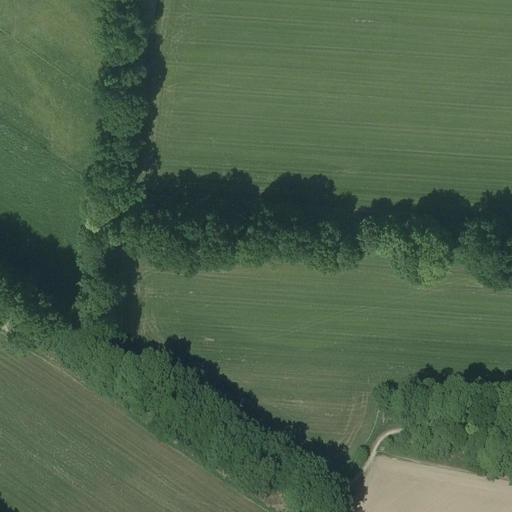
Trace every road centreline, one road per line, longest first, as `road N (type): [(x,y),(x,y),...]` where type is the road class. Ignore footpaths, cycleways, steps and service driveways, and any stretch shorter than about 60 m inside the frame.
road 1 (track): [(511,447),(393,431),(341,499),(311,506),(0,288)]
road 2 (track): [(111,218),(511,244)]
road 3 (track): [(111,218),(123,0)]
road 4 (track): [(103,359),(111,218)]
